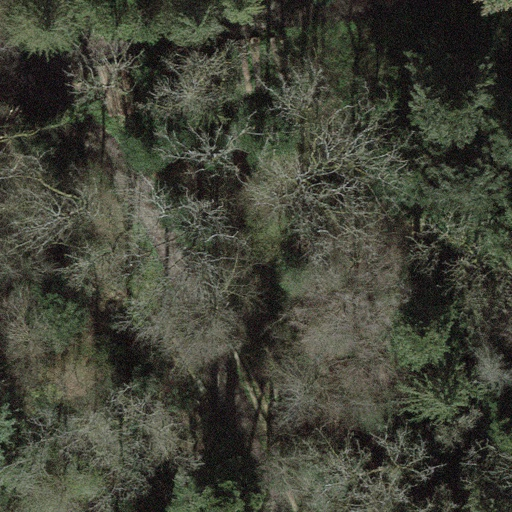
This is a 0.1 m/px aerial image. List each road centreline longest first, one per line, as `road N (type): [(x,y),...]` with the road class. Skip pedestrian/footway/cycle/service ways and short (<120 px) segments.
road 1 (track): [(265,511),(214,378),(111,172),(21,56)]
road 2 (track): [(21,56),(511,6)]
